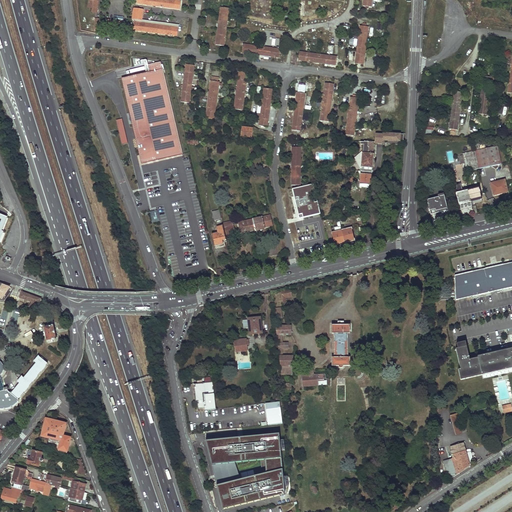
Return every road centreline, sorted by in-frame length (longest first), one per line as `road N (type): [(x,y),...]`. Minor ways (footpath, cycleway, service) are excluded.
road 1 (motorway): [(175,511),(17,0)]
road 2 (motorway): [(0,27),(154,511)]
road 3 (residential): [(171,300),(73,46)]
road 4 (residential): [(287,68),(274,177),(294,269)]
road 5 (track): [(363,383),(368,372),(400,360),(403,331),(422,293),(392,272),(355,278)]
road 6 (residential): [(208,511),(180,426),(170,361),(180,334)]
road 7 (unknown): [(0,86),(44,205),(56,214)]
road 8 (residential): [(107,511),(71,415),(47,398)]
road 9 (residential): [(287,68),(386,80),(415,69)]
road 10 (tertiary): [(409,191),(415,69)]
road 11 (primary): [(294,269),(177,297)]
road 12 (residential): [(73,46),(103,41),(192,53)]
